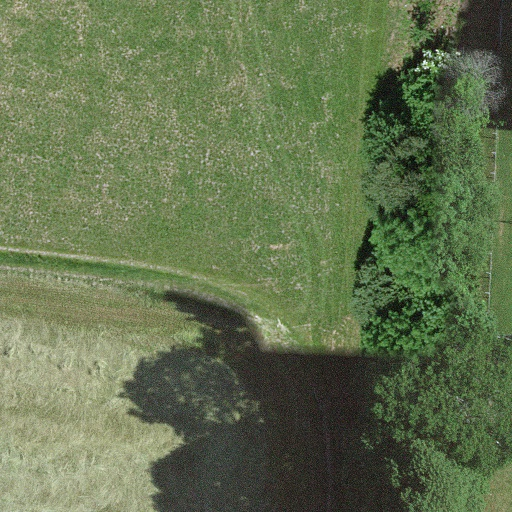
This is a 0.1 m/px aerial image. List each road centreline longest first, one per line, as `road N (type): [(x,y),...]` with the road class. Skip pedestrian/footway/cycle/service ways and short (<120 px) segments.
road 1 (track): [(355,511),(357,378),(349,329),(362,0)]
road 2 (track): [(0,261),(214,283),(349,329)]
